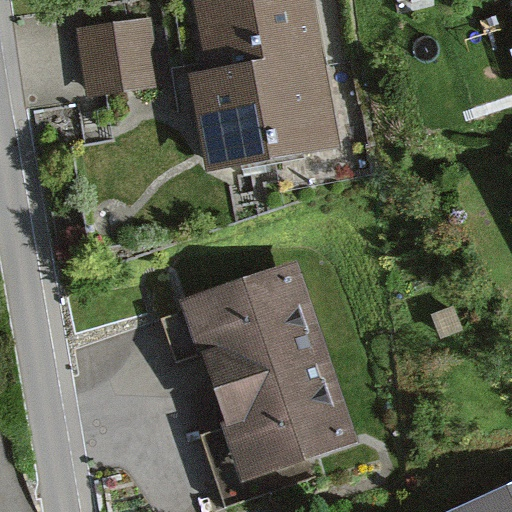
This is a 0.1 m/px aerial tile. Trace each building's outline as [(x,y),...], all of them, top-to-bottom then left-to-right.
[(332,146),(303,0),(199,0),(213,70),(192,74),(211,169),(332,146)] [(130,19),(78,29),(90,94),(142,84),(130,19)] [(320,353),(293,271),(196,302),(222,384),(320,353)] [(346,435),(320,353),(222,384),(249,467),(346,435)] [(511,511),(511,478),(466,499),(472,511),(511,511)]
